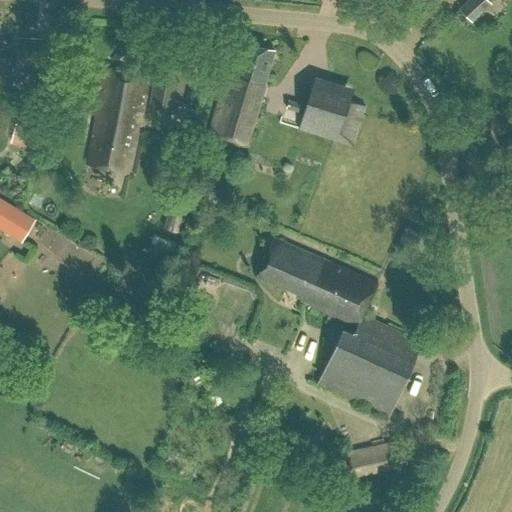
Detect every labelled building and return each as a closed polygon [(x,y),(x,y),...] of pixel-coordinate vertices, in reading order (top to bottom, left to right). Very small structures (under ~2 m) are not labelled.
[(492,3),(488,0),(467,0),(459,7),(472,22),(492,3)] [(59,39),(19,37),(18,69),(58,70),(59,39)] [(275,49),(244,40),(235,73),(228,80),(225,80),(211,132),(247,143),(275,49)] [(178,69),(158,66),(152,102),(173,105),(178,69)] [(150,76),(103,67),(95,114),(96,114),(88,162),(129,170),(138,124),(141,124),(150,76)] [(366,104),(311,87),(298,128),(354,144),(366,104)] [(40,129),(16,123),(11,143),(35,148),(40,129)] [(36,218),(0,196),(0,228),(22,242),(36,218)] [(186,223),(187,200),(176,199),(175,222),(186,223)] [(422,232),(406,225),(391,258),(407,265),(422,232)] [(329,263),(273,237),(256,277),(307,300),(306,302),(356,326),(362,314),(377,281),(331,261),(329,263)] [(353,333),(342,327),(317,383),(389,415),(423,341),(362,314),(356,326),(353,333)] [(397,463),(392,443),(347,453),(352,473),(397,463)]
